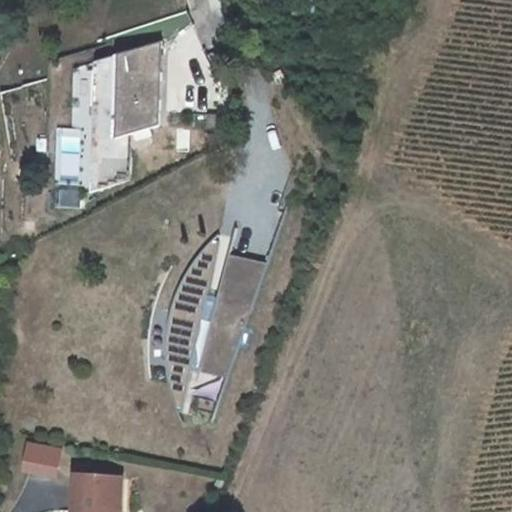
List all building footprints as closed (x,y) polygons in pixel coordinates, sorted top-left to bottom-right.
[(165,43),(97,63),(92,194),(130,181),(132,136),(161,126),(162,102),(157,84),(163,81),(165,43)] [(193,370),(208,296),(221,238),(216,237),(206,248),(197,260),(191,270),(183,285),(176,302),(172,313),(169,330),(167,344),(167,360),(169,376),(173,395),(177,407),(184,409),(193,370)] [(218,298),(200,372),(228,379),(268,264),(229,255),(218,298)] [(200,372),(218,298),(208,296),(193,370),(200,372)] [(121,511),(123,478),(77,476),(75,511),(121,511)]
